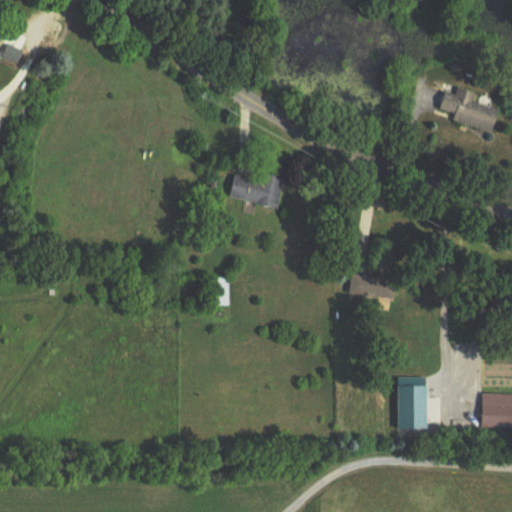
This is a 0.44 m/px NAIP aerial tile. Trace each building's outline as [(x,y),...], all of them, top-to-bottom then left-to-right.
[(43,38),(57,44),(63,29),(50,23),(43,38)] [(453,122),(493,134),(500,111),(474,104),(477,94),(458,89),(456,96),(444,93),(439,111),(455,115),(453,122)] [(236,173),(230,200),(279,209),(284,182),(236,173)] [(350,296),(394,300),(396,281),(352,276),(350,296)] [(230,307),(230,279),(208,279),(208,307),(230,307)] [(511,429),(511,395),(482,396),(482,429),(511,429)]
